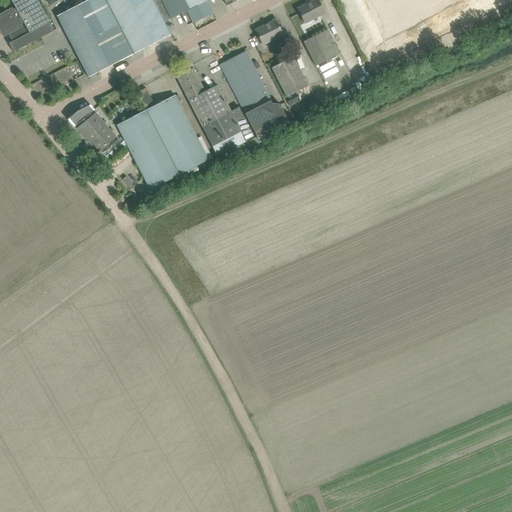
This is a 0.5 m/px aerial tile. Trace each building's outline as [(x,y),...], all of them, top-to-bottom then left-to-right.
[(13,52),(54,30),(37,0),(10,0),(15,8),(12,10),(11,9),(0,14),(0,30),(3,36),(8,33),(12,41),(9,43),(13,52)] [(87,0),(57,16),(89,77),(171,34),(164,22),(153,0),(87,0)] [(153,0),(164,22),(170,19),(171,19),(187,11),(193,23),(213,13),(206,0),(153,0)] [(314,0),(297,9),(303,19),(305,23),(324,13),(317,0),(314,0)] [(365,0),(372,14),(400,0),(365,0)] [(401,0),(400,0),(372,14),(383,36),(412,22),(401,0)] [(437,0),(401,0),(412,22),(441,8),(437,0)] [(255,30),(260,39),(263,45),(283,35),(275,20),(255,30)] [(327,30),(312,37),(304,42),(316,66),(340,54),(327,30)] [(272,101),(251,60),(246,51),(220,65),(245,114),(256,135),(287,119),(280,106),(280,104),(274,104),(272,101)] [(271,68),(286,96),(308,85),(293,57),(271,68)] [(189,60),(184,63),(187,69),(192,66),(189,60)] [(176,77),(181,86),(212,147),(222,141),(241,132),(245,141),(253,136),(239,107),(231,111),(217,85),(205,91),(193,68),(176,77)] [(365,70),(361,72),(368,86),(372,84),(365,70)] [(84,74),(76,78),(81,89),(90,84),(84,74)] [(137,92),(146,110),(179,174),(208,159),(175,95),(157,105),(153,103),(146,88),(137,92)] [(292,96),(293,113),(312,112),(312,95),(292,96)] [(135,100),(130,105),(134,110),(140,106),(135,100)] [(89,105),(77,111),(69,118),(68,119),(74,126),(75,126),(77,124),(84,118),(87,120),(77,129),(97,152),(116,137),(96,113),(93,115),(91,113),(94,111),(89,105)] [(179,174),(146,110),(117,125),(150,189),(179,174)] [(229,150),(221,154),(224,160),(232,156),(229,150)]
